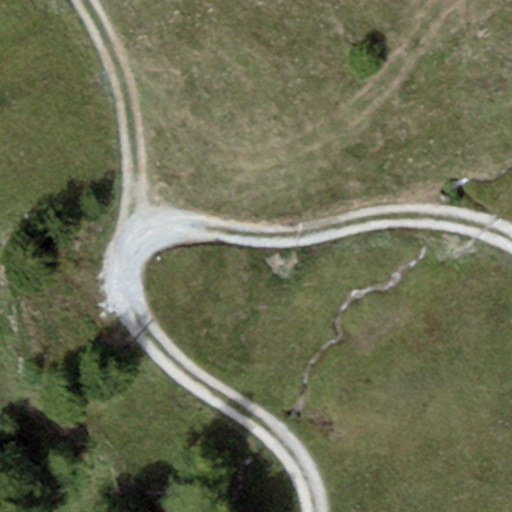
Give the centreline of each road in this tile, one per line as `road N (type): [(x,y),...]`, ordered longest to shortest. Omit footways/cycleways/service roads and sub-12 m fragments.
road 1 (track): [(511,247),(404,222),(275,237),(143,238),(134,282),(177,374),(306,468),(309,511)]
road 2 (track): [(82,0),(102,31),(143,238)]
